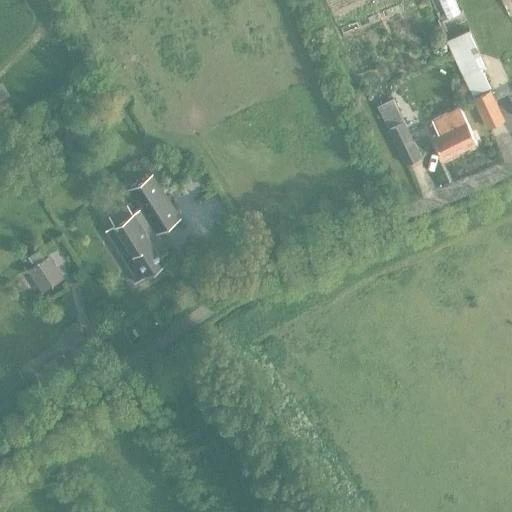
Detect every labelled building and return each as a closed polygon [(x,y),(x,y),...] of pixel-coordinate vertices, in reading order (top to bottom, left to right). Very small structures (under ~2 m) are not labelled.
[(446,38),(472,94),(490,86),(481,67),(486,65),(468,28),(446,38)] [(1,82),(0,82),(0,99),(8,94),(1,82)] [(473,97),(487,126),(500,119),(503,117),(489,89),(473,97)] [(377,105),(388,127),(406,163),(421,155),(393,97),(377,105)] [(438,132),(432,135),(443,158),(477,141),(466,118),(459,106),(432,119),(438,132)] [(114,225),(106,229),(138,279),(165,262),(160,254),(168,249),(157,231),(180,216),(152,172),(127,187),(140,207),(132,212),(127,203),(108,215),(114,225)] [(61,277),(47,256),(48,255),(47,255),(45,256),(40,248),(31,254),(36,262),(29,266),(30,267),(32,265),(45,286),(43,288),(44,289),(62,278),(61,277)] [(67,324),(78,342),(87,336),(76,318),(67,324)] [(44,362),(53,377),(71,366),(62,351),(44,362)]
